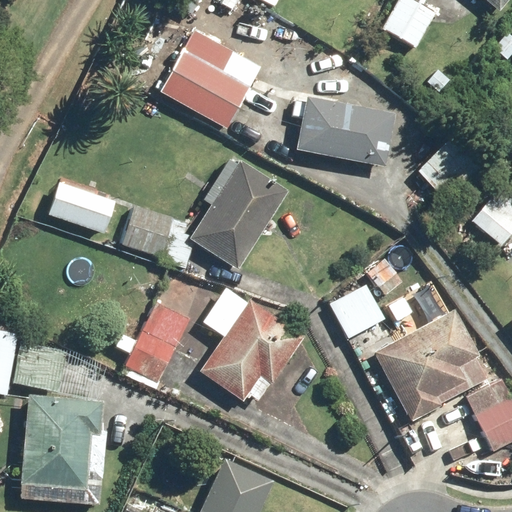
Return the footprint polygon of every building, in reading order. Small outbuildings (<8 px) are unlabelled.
[(411,0),(400,0),(384,27),(415,46),(434,14),(411,0)] [(511,52),(511,44),(501,34),(485,53),(500,66),(511,52)] [(189,55),(169,93),(200,109),(220,71),(189,55)] [(305,96),(295,148),(383,164),(392,112),(305,96)] [(459,143),(424,167),(438,188),(474,164),(459,143)] [(190,238),(243,270),(289,194),(236,162),(190,238)] [(511,186),(504,180),(467,223),(499,250),(511,233),(511,186)] [(66,183),(52,214),(99,234),(112,203),(66,183)] [(170,217),(129,207),(120,246),(161,255),(170,217)] [(378,257),(357,275),(379,302),(400,284),(378,257)] [(365,286),(331,304),(350,339),(384,322),(365,286)] [(304,335),(249,300),(205,368),(246,394),(259,373),(273,382),(304,335)] [(187,317),(155,304),(129,366),(161,379),(187,317)] [(455,312),(378,349),(409,412),(486,374),(455,312)] [(0,329),(0,392),(3,393),(16,333),(0,329)] [(511,392),(509,385),(472,401),(494,452),(511,444),(511,392)] [(107,406),(30,400),(24,483),(101,489),(107,406)] [(224,463),(199,511),(268,511),(279,491),(224,463)] [(173,511),(175,508),(128,487),(118,510),(121,511),(173,511)]
